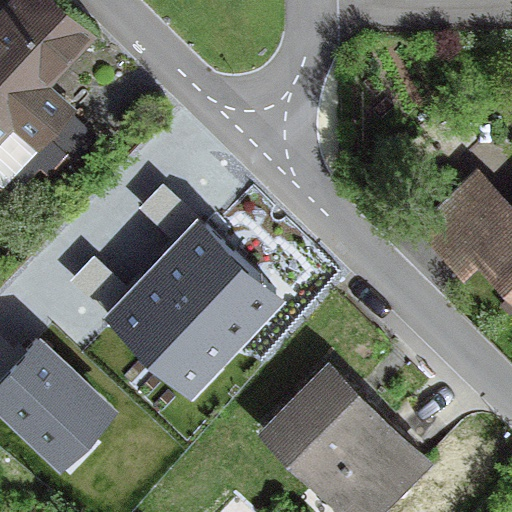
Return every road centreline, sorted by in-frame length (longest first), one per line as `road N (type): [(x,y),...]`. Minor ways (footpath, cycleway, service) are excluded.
road 1 (residential): [(271,161),(511,400)]
road 2 (residential): [(105,0),(271,161)]
road 3 (residential): [(312,0),(314,81),(298,124),(271,161)]
